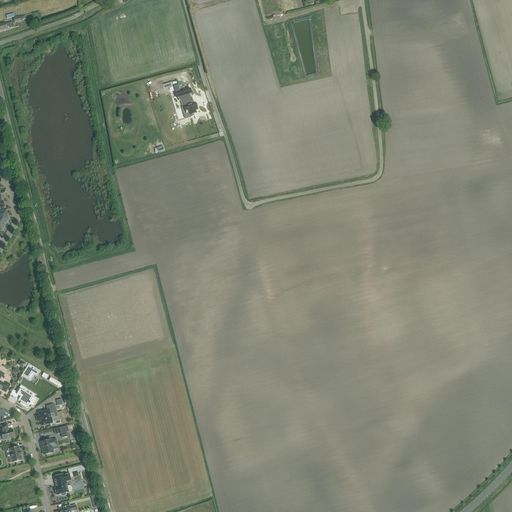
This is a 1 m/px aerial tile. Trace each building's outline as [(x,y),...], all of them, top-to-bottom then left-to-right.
[(14,27),(13,22),(3,24),(0,25),(0,31),(7,29),(7,27),(10,26),(10,28),(14,27)] [(195,70),(184,73),(187,85),(203,81),(203,80),(198,82),(195,70)] [(190,89),(175,93),(177,98),(178,97),(179,101),(180,100),(182,107),(182,108),(184,113),(189,112),(190,115),(191,115),(191,117),(194,116),(193,114),(196,113),(195,110),(197,109),(196,104),(193,105),(193,104),(189,105),(187,99),(191,97),(190,93),(191,93),(190,89)] [(197,107),(198,112),(206,110),(204,102),(197,103),(198,107),(197,107)] [(8,219),(7,215),(6,211),(0,212),(0,230),(1,231),(8,219)] [(29,364),(22,376),(31,381),(34,375),(37,376),(40,371),(29,364)] [(0,389),(6,393),(10,385),(5,382),(6,380),(5,379),(4,377),(3,377),(3,375),(3,374),(2,373),(0,372),(0,371),(0,389)] [(51,377),(49,381),(61,388),(64,386),(65,385),(61,383),(51,377)] [(21,385),(17,392),(22,395),(19,400),(18,401),(21,402),(20,404),(26,408),(27,409),(29,404),(30,404),(33,406),(34,405),(37,399),(25,391),(26,388),(21,385)] [(48,410),(38,412),(39,417),(37,417),(38,422),(40,421),(41,426),(50,424),(49,418),(57,416),(54,404),(47,406),(48,410)] [(3,440),(14,437),(12,430),(9,431),(7,424),(1,426),(2,432),(1,433),(3,440)] [(67,426),(53,429),(54,434),(61,433),(62,438),(68,436),(66,431),(68,431),(67,426)] [(57,446),(56,439),(50,441),(50,440),(40,442),(41,447),(42,447),(44,455),(49,454),(52,453),(53,453),(52,447),(57,446)] [(9,446),(3,447),(3,451),(5,451),(9,450),(11,458),(9,459),(10,463),(12,462),(12,463),(22,460),(21,455),(20,452),(19,447),(10,449),(9,446)] [(55,489),(56,495),(58,495),(61,494),(62,495),(63,495),(64,495),(65,495),(65,494),(65,493),(68,493),(68,492),(69,492),(70,491),(71,490),(71,489),(71,488),(71,487),(70,487),(69,486),(67,486),(66,481),(71,480),(69,474),(64,475),(54,477),(57,488),(55,489)]
